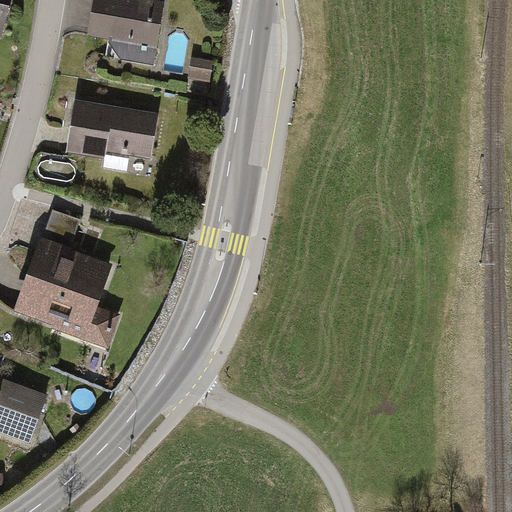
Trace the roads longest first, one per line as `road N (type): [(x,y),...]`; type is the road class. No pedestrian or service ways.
road 1 (secondary): [(164,375),(191,338),(219,264),(259,0)]
road 2 (unclassified): [(164,375),(314,456),(344,511)]
road 3 (residential): [(54,0),(0,213)]
road 4 (secondary): [(29,511),(104,449),(164,375)]
